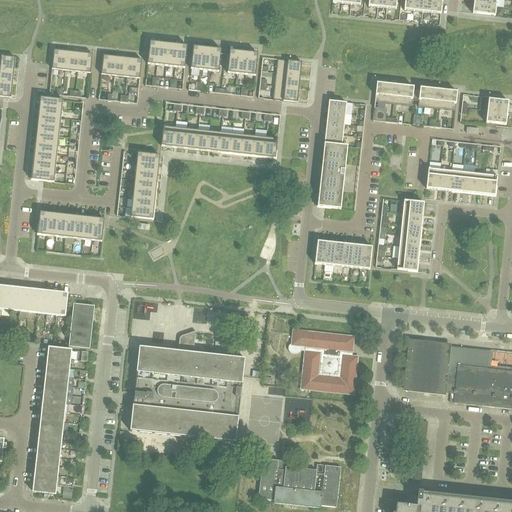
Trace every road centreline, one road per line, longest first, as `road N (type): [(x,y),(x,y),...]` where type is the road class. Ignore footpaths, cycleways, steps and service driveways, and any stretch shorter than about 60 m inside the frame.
road 1 (residential): [(81,200),(91,107),(142,112),(144,93),(318,112)]
road 2 (residential): [(91,511),(112,287)]
road 3 (residential): [(306,224),(359,229),(369,128),(425,133)]
road 4 (residential): [(446,414),(439,484),(511,492)]
road 5 (residential): [(511,216),(443,209),(436,276)]
